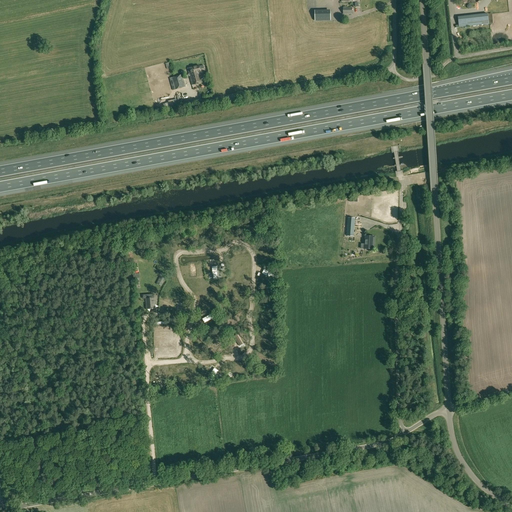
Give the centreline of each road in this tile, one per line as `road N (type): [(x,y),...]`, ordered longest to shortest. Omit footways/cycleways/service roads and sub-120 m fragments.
road 1 (motorway): [(511,79),(0,170)]
road 2 (motorway): [(0,186),(511,95)]
road 3 (unclassified): [(448,410),(422,0)]
road 4 (unclassified): [(0,510),(374,446),(400,435)]
road 5 (unclassified): [(400,435),(401,180)]
road 6 (unclassified): [(206,100),(392,68)]
road 7 (unclassified): [(392,68),(413,80),(433,76),(453,58),(511,49)]
road 8 (unclassified): [(511,506),(463,463),(448,410)]
